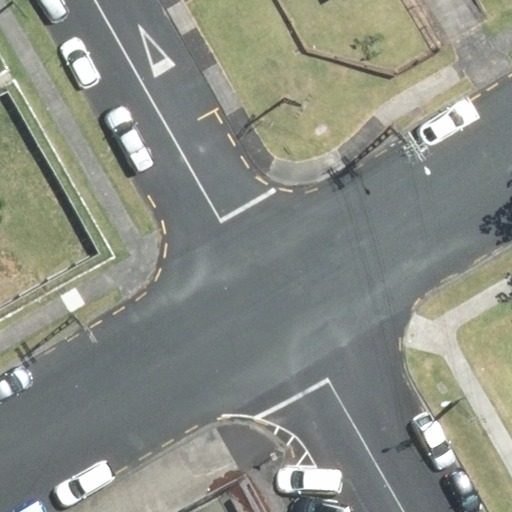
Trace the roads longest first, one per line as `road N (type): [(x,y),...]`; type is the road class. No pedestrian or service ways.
road 1 (residential): [(113,0),(287,302)]
road 2 (tertiary): [(287,302),(0,470)]
road 3 (tertiary): [(511,164),(287,302)]
road 4 (unclassified): [(287,302),(404,511)]
